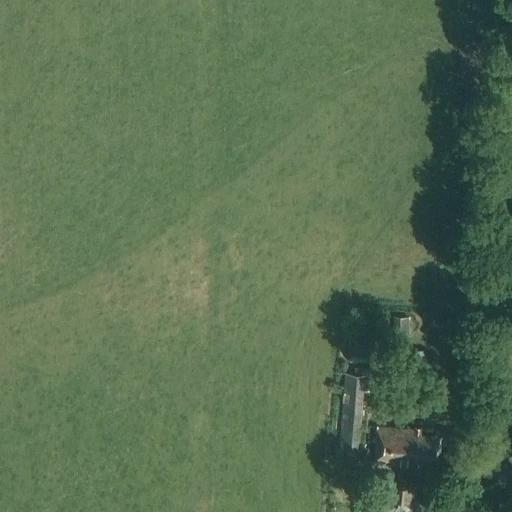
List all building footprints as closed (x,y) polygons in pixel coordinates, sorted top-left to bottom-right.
[(409,338),(409,317),(393,317),(392,338),(409,338)] [(352,340),(350,363),(374,366),(376,342),(352,340)] [(407,349),(405,372),(420,374),(423,350),(407,349)] [(338,461),(359,463),(364,392),(369,392),(370,376),(368,376),(368,369),(354,368),(354,375),(345,375),(342,403),(338,403),(336,424),(335,423),(334,432),(340,432),(338,461)] [(394,407),(393,417),(421,419),(422,409),(394,407)] [(419,468),(419,462),(439,464),(441,437),(422,435),(422,430),(377,427),(374,463),(419,468)] [(385,482),(383,511),(389,511),(420,511),(423,485),(385,482)]
